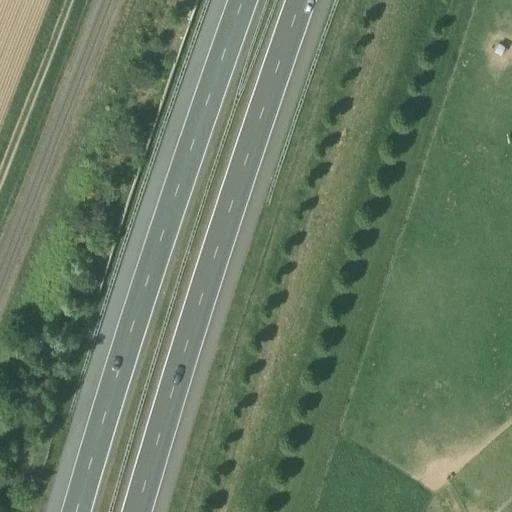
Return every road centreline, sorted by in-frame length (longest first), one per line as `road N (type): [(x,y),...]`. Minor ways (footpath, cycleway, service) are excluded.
road 1 (motorway): [(244,0),(119,368),(79,511)]
road 2 (motorway): [(139,511),(303,0)]
